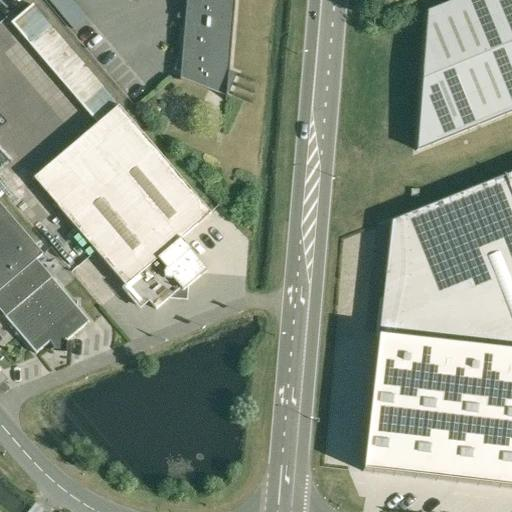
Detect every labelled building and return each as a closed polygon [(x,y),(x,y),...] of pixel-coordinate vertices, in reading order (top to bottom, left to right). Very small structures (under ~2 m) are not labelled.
[(174,70),(179,73),(179,80),(226,97),(227,92),(229,92),(236,74),(229,71),(234,0),(185,0),(181,62),(178,61),(174,70)] [(375,359),(361,472),(511,489),(511,0),(457,0),(426,13),(416,152),(511,112),(511,172),(505,176),(390,221),(384,273),(386,274),(379,334),(389,335),(386,360),(375,359)] [(45,52),(65,36),(39,4),(19,20),(45,52)] [(57,208),(124,286),(121,288),(136,306),(145,298),(155,310),(180,289),(182,291),(207,271),(190,251),(180,239),(210,214),(142,135),(57,208)] [(59,348),(89,322),(77,308),(77,302),(71,301),(49,275),(48,276),(35,261),(42,255),(0,205),(0,309),(4,314),(2,315),(15,330),(14,336),(20,336),(35,354),(50,342),(54,347),(59,347),(59,348)]
